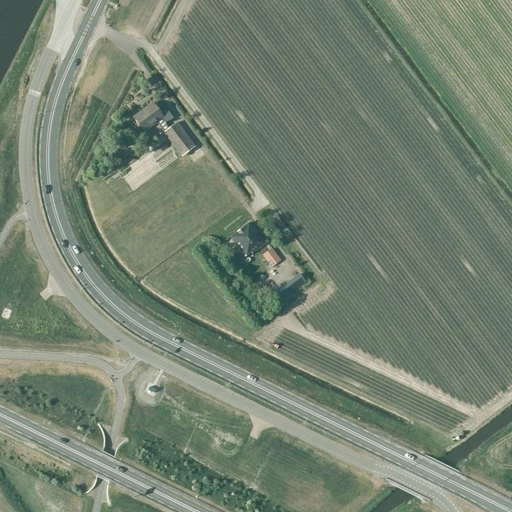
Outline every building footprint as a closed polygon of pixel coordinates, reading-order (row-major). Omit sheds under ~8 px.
[(157,124),(161,120),(165,125),(173,118),(165,108),(160,112),(153,103),(145,109),(146,109),(134,119),(144,133),(157,124)] [(182,157),(195,147),(177,123),(163,133),(182,157)] [(251,252),(252,254),(264,244),(248,223),(230,237),(245,257),(251,252)] [(272,268),(281,261),(271,248),(262,256),(272,268)] [(299,274),(293,278),(299,286),(305,282),(299,274)] [(281,287),(274,292),(280,300),(287,295),(281,287)]
